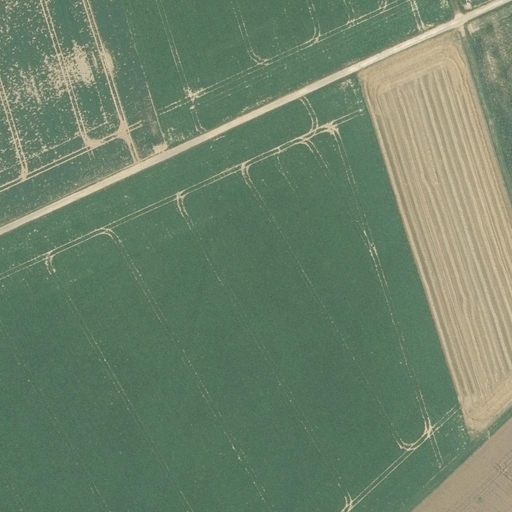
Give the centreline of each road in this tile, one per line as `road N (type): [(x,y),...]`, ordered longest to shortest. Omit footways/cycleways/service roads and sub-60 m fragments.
road 1 (track): [(0,229),(506,0)]
road 2 (track): [(511,189),(454,0)]
road 3 (track): [(404,511),(511,411)]
